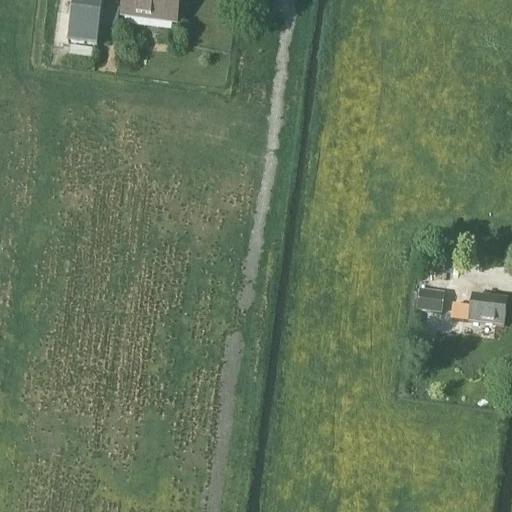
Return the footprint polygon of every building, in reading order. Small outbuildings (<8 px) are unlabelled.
[(74,0),(68,44),(98,48),(104,0),(74,0)] [(176,27),(180,0),(124,0),(121,19),(176,27)] [(92,60),(93,51),(70,47),(69,57),(92,60)] [(442,316),(446,294),(421,291),(418,312),(442,316)] [(505,328),(508,301),(472,296),(469,323),(505,328)]
